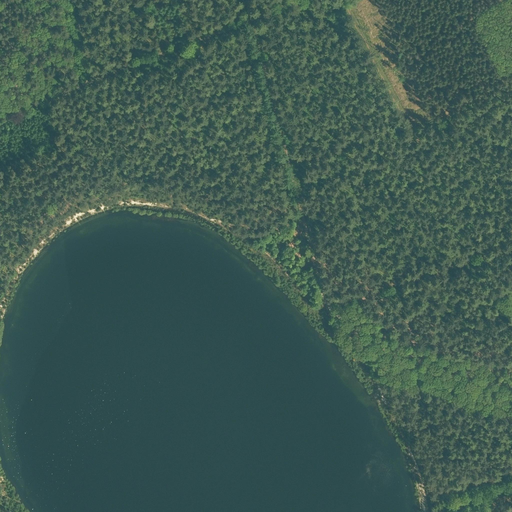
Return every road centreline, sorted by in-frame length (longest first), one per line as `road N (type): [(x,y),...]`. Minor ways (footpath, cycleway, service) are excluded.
road 1 (track): [(251,17),(328,306),(394,357),(511,388)]
road 2 (track): [(88,82),(251,17)]
